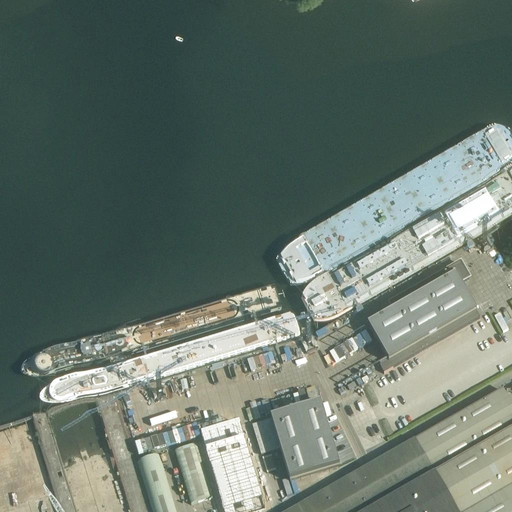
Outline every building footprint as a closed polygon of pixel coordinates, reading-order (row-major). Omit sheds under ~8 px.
[(393,311),(368,326),(387,360),(378,365),(384,374),(480,319),(460,285),(469,280),(459,263),(389,303),(393,311)] [(508,330),(500,315),(494,317),(503,333),(508,330)] [(511,511),(511,407),(503,392),(292,511),(511,511)] [(271,400),(251,404),(255,420),(275,415),(271,400)] [(280,450),(290,483),(339,468),(320,406),(252,426),(261,456),(280,450)] [(255,511),(266,509),(240,422),(199,435),(222,511),(255,511)] [(174,440),(171,441),(169,434),(142,439),(143,449),(174,443),(174,440)] [(196,446),(175,452),(181,472),(191,506),(212,499),(204,472),(196,446)] [(175,511),(164,472),(159,456),(137,463),(140,472),(151,511),(175,511)]
